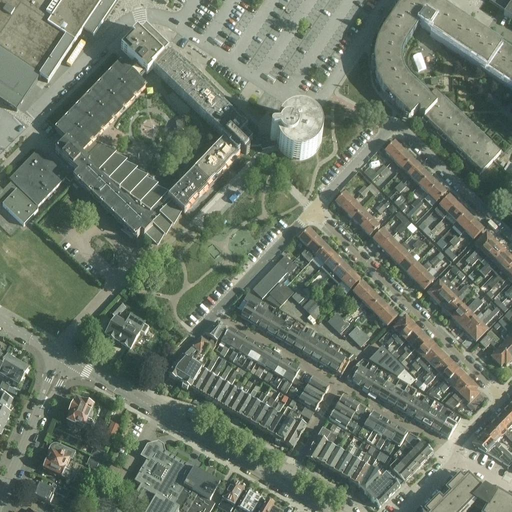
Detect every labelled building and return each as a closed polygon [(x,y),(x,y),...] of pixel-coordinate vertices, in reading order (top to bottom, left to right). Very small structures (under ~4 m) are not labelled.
[(0,0),(0,101),(8,107),(16,113),(39,78),(47,84),(75,42),(83,30),(93,37),(92,37),(93,38),(103,23),(118,0),(0,0)] [(376,43),(374,54),(374,67),(377,80),(382,90),(391,101),(404,114),(410,119),(412,117),(417,112),(428,99),(424,95),(409,81),(404,73),(401,65),(402,55),(405,47),(416,31),(420,25),(423,28),(426,23),(431,26),(428,31),(429,30),(443,40),(442,40),(511,86),(511,53),(502,47),(465,22),(436,3),(435,1),(435,0),(403,0),(382,32),(379,38),(376,43)] [(511,0),(489,0),(489,2),(505,13),(503,16),(507,19),(511,21),(511,0)] [(0,190),(0,204),(3,202),(5,204),(2,207),(21,226),(23,228),(38,213),(34,210),(36,208),(37,209),(65,180),(70,185),(74,179),(82,186),(89,194),(91,195),(91,196),(93,197),(100,205),(102,206),(103,207),(104,208),(112,216),(113,217),(114,218),(115,219),(123,226),(124,228),(125,228),(136,239),(141,235),(144,238),(146,236),(157,246),(163,234),(165,236),(171,224),(173,225),(180,211),(183,213),(184,215),(188,210),(188,208),(196,200),(198,199),(207,191),(207,189),(214,180),(217,180),(225,172),(225,170),(233,161),(235,161),(239,157),(237,154),(240,151),(244,154),(244,155),(245,155),(245,156),(246,156),(247,156),(248,155),(249,154),(249,153),(249,152),(249,151),(248,150),(244,146),(247,144),(251,148),(260,147),(262,152),(276,147),(279,146),(279,147),(280,149),(280,150),(278,151),(280,155),(284,158),(287,160),(292,162),(293,159),(294,160),(296,160),(297,160),(299,160),(299,163),(304,162),(308,161),(312,158),(315,155),(313,154),(314,152),(315,151),(316,150),(316,149),(317,147),(320,148),(321,144),(321,139),(321,135),(318,130),(316,131),(316,130),(315,129),(314,127),(313,126),(315,125),(311,121),(307,119),(302,117),(299,117),(299,120),(297,120),(296,120),(294,120),(293,121),(291,121),(290,119),(286,121),(283,123),(280,127),(277,131),(280,132),(279,133),(279,135),(278,136),(278,138),(277,138),(275,138),(272,138),(271,138),(270,139),(269,140),(262,140),(258,140),(253,140),(252,140),(250,139),(244,133),(245,131),(246,131),(247,130),(247,129),(242,125),(240,122),(237,120),(236,119),(235,118),(232,115),(223,107),(223,106),(218,101),(213,97),(204,88),(203,87),(197,81),(195,80),(194,79),(185,70),(178,63),(175,60),(170,56),(170,55),(169,57),(167,55),(168,54),(167,52),(145,31),(145,32),(139,37),(123,54),(128,59),(134,65),(145,75),(147,77),(153,71),(224,140),(166,200),(163,197),(165,195),(157,191),(153,189),(154,187),(146,183),(143,181),(144,179),(136,175),(132,173),(134,171),(126,167),(122,165),(123,163),(115,159),(112,157),(113,155),(101,149),(103,147),(93,142),(145,87),(139,82),(128,71),(122,65),(56,133),(66,142),(55,153),(48,161),(38,152),(20,170),(19,168),(18,168),(17,168),(16,168),(13,172),(12,173),(7,178),(8,180),(9,181),(9,182),(12,184),(5,190),(2,193),(0,190)] [(427,122),(446,102),(435,92),(428,99),(417,112),(419,113),(419,117),(423,116),(424,118),(423,119),(427,122)] [(446,102),(427,122),(438,132),(456,113),(446,102)] [(456,113),(438,132),(448,143),(467,123),(456,113)] [(467,123),(448,143),(459,153),(478,133),(467,123)] [(478,133),(459,153),(470,163),(489,144),(478,133)] [(394,144),(384,154),(393,163),(403,153),(394,144)] [(489,144),(470,163),(481,174),(500,154),(489,144)] [(402,171),(412,161),(403,153),(393,163),(402,171)] [(410,180),(420,170),(412,161),(402,171),(410,180)] [(363,175),(372,183),(380,176),(386,170),(383,167),(375,175),(369,169),(363,175)] [(386,170),(380,176),(383,179),(389,173),(386,170)] [(418,188),(428,178),(420,170),(410,180),(418,188)] [(427,197),(437,186),(428,178),(418,188),(427,197)] [(397,193),(403,187),(401,184),(394,190),(395,191),(392,195),(393,196),(397,193)] [(435,205),(446,195),(437,186),(427,197),(435,205)] [(403,187),(397,193),(399,195),(406,189),(403,187)] [(360,196),(366,190),(364,188),(358,194),(360,196)] [(366,190),(360,196),(363,199),(369,193),(366,190)] [(345,195),(335,205),(344,213),(353,203),(345,195)] [(449,198),(438,208),(434,212),(443,221),(447,217),(457,206),(449,198)] [(414,210),(420,203),(417,200),(411,207),(414,210)] [(352,222),(362,212),(353,203),(344,213),(352,222)] [(409,220),(412,216),(423,206),(420,203),(414,210),(410,214),(406,217),(409,220)] [(377,213),(384,207),(381,204),(375,211),(377,213)] [(456,225),(466,215),(457,206),(447,217),(456,225)] [(380,216),(386,210),(384,207),(377,213),(380,216)] [(361,230),(371,220),(362,212),(352,222),(361,230)] [(464,234),(474,223),(466,215),(456,225),(464,234)] [(369,239),(380,229),(371,220),(361,230),(369,239)] [(398,233),(408,223),(405,220),(395,231),(398,233)] [(400,236),(411,225),(408,223),(398,233),(400,236)] [(473,242),(483,232),(474,223),(464,234),(473,242)] [(443,226),(440,224),(431,233),(430,234),(433,236),(443,226)] [(422,225),(418,229),(427,237),(430,234),(431,233),(422,225)] [(308,231),(298,241),(307,250),(317,240),(308,231)] [(382,231),(372,242),(381,251),(391,240),(382,231)] [(486,235),(474,247),(477,251),(465,263),(468,266),(469,265),(492,241),(486,235)] [(451,247),(457,240),(455,238),(449,244),(451,247)] [(307,250),(301,256),(309,265),(311,263),(316,258),(326,248),(317,240),(307,250)] [(390,259),(404,245),(400,248),(391,240),(381,251),(390,259)] [(457,240),(451,247),(454,249),(460,243),(457,240)] [(415,250),(421,244),(418,241),(412,248),(415,250)] [(440,241),(436,246),(442,252),(444,249),(446,247),(440,241)] [(492,241),(469,265),(472,268),(478,261),(481,265),(498,247),(492,241)] [(407,276),(417,265),(412,260),(419,253),(418,252),(423,246),(421,244),(415,250),(412,253),(398,267),(407,276)] [(404,245),(390,259),(398,267),(412,253),(404,245)] [(482,277),(504,253),(498,247),(481,265),(484,268),(478,273),(482,277)] [(324,267),(334,257),(326,248),(316,258),(324,267)] [(448,251),(444,254),(452,263),(456,259),(448,251)] [(495,276),(511,259),(504,253),(482,277),(484,279),(491,272),(495,276)] [(429,270),(432,267),(438,261),(442,257),(440,254),(430,264),(428,263),(425,266),(421,270),(417,265),(407,276),(415,284),(425,274),(429,270)] [(332,275),(343,265),(334,257),(324,267),(321,270),(329,279),(332,275)] [(278,265),(278,266),(285,272),(292,265),(285,258),(278,265)] [(511,260),(511,259),(495,276),(497,278),(492,284),(491,283),(488,287),(491,290),(499,282),(500,283),(511,270),(511,260)] [(438,261),(432,267),(434,269),(440,263),(438,261)] [(338,287),(341,284),(351,274),(343,265),(332,275),(329,279),(338,287)] [(278,266),(274,270),(283,279),(287,274),(285,272),(278,266)] [(454,268),(450,272),(455,277),(459,273),(457,271),(454,268)] [(270,274),(279,283),(283,279),(274,270),(270,274)] [(511,284),(511,282),(511,270),(500,283),(502,285),(507,280),(511,284)] [(265,279),(275,287),(279,283),(270,274),(265,279)] [(350,293),(360,282),(351,274),(341,284),(350,293)] [(424,293),(434,282),(425,274),(415,284),(424,293)] [(262,283),(271,291),(275,287),(265,279),(262,283)] [(439,283),(427,296),(429,298),(429,300),(432,303),(450,285),(443,279),(439,283)] [(257,287),(267,296),(271,291),(262,283),(257,287)] [(312,295),(319,288),(314,283),(307,290),(312,295)] [(281,284),(275,290),(281,296),(287,302),(290,298),(293,295),(286,288),(281,284)] [(362,284),(352,295),(361,304),(371,293),(362,284)] [(450,285),(432,303),(435,306),(437,306),(439,308),(455,291),(456,290),(452,287),(450,285)] [(253,292),(262,301),(267,296),(257,287),(253,292)] [(455,291),(439,308),(441,310),(441,312),(444,315),(468,291),(467,291),(465,288),(458,294),(455,291)] [(270,297),(265,302),(272,306),(281,296),(275,290),(269,297),(270,297)] [(292,299),(298,306),(307,297),(301,290),(292,299)] [(468,291),(444,315),(447,318),(449,318),(451,320),(463,307),(460,304),(470,293),(468,291)] [(369,312),(380,302),(371,293),(361,304),(369,312)] [(240,319),(249,324),(257,309),(257,310),(261,303),(256,300),(248,295),(243,302),(248,305),(246,308),(243,314),(237,310),(234,314),(240,318),(240,319)] [(281,296),(272,306),(279,310),(281,308),(287,302),(281,296)] [(463,307),(451,320),(453,322),(453,324),(456,327),(480,303),(477,300),(467,311),(463,307)] [(309,316),(318,307),(311,301),(303,310),(309,316)] [(378,320),(388,310),(380,302),(369,312),(378,320)] [(120,305),(119,304),(109,314),(115,320),(105,338),(130,352),(140,334),(144,336),(148,330),(144,327),(130,318),(126,325),(116,320),(126,310),(124,309),(126,307),(122,303),(120,305)] [(480,303),(456,327),(459,330),(461,330),(463,332),(475,319),(472,316),(482,306),(480,303)] [(257,309),(249,324),(258,329),(265,315),(270,307),(265,304),(264,306),(265,307),(261,312),(257,310),(257,309)] [(501,305),(498,308),(504,315),(507,311),(501,305)] [(279,313),(275,310),(272,314),(270,313),(272,309),(270,307),(265,315),(258,329),(266,334),(279,313)] [(318,307),(309,316),(315,322),(316,321),(324,313),(318,307)] [(386,329),(397,319),(388,310),(378,320),(386,329)] [(475,319),(463,332),(465,334),(465,336),(468,339),(486,321),(496,310),(492,315),(488,311),(482,317),(483,318),(478,322),(475,319)] [(486,321),(468,339),(471,342),(473,342),(475,344),(488,331),(484,328),(499,313),(496,310),(486,321)] [(279,313),(266,334),(275,339),(286,321),(287,319),(287,318),(279,313)] [(334,331),(343,322),(336,315),(327,324),(334,331)] [(286,321),(275,339),(284,344),(296,323),(287,318),(287,319),(286,321)] [(391,339),(386,344),(389,347),(394,341),(412,323),(409,321),(407,321),(405,318),(392,331),(396,334),(391,339)] [(501,321),(498,324),(506,333),(507,333),(511,337),(511,327),(509,330),(501,321)] [(343,322),(334,331),(340,337),(349,328),(343,322)] [(209,344),(215,347),(226,329),(217,323),(206,335),(204,336),(204,337),(211,341),(209,344)] [(296,323),(284,344),(293,349),(301,336),(305,328),(296,323)] [(412,323),(394,341),(394,342),(397,344),(400,347),(405,343),(417,330),(415,328),(415,326),(412,323)] [(314,334),(309,331),(305,337),(301,336),(305,329),(305,328),(301,336),(293,349),(302,355),(310,341),(314,334)] [(355,344),(364,335),(357,328),(348,337),(355,344)] [(229,330),(221,344),(225,347),(219,357),(224,359),(230,350),(238,336),(229,330)] [(408,346),(403,351),(406,353),(424,335),(421,333),(419,333),(417,330),(405,343),(408,346)] [(500,343),(490,333),(486,337),(487,337),(511,361),(511,350),(505,343),(502,346),(499,343),(500,343)] [(500,339),(505,343),(511,350),(511,337),(507,333),(506,333),(500,339)] [(364,335),(355,344),(360,349),(369,341),(364,335)] [(406,353),(398,362),(401,365),(414,352),(417,355),(429,343),(427,340),(427,338),(424,335),(406,353)] [(238,336),(230,350),(234,352),(228,362),(233,365),(236,359),(239,355),(247,341),(238,336)] [(310,341),(302,355),(310,360),(323,339),(318,336),(313,343),(310,341)] [(497,352),(490,359),(500,369),(504,366),(506,368),(511,361),(487,337),(479,345),(485,351),(490,346),(497,352)] [(319,365),(331,344),(323,339),(310,360),(319,365)] [(179,384),(188,371),(189,371),(191,367),(192,367),(197,359),(200,355),(207,347),(208,345),(201,340),(173,368),(168,377),(179,384)] [(247,360),(256,346),(247,341),(239,355),(242,357),(239,361),(236,366),(242,370),(245,365),(247,360)] [(179,384),(190,391),(202,371),(204,368),(199,364),(209,349),(213,352),(216,348),(215,347),(209,344),(209,343),(208,345),(207,347),(200,355),(197,359),(192,367),(191,367),(189,371),(188,371),(179,384)] [(420,358),(411,367),(414,370),(436,348),(433,345),(431,345),(429,343),(417,355),(420,358)] [(331,344),(319,365),(328,370),(337,355),(339,351),(340,349),(331,344)] [(256,365),(265,351),(256,346),(247,360),(252,363),(249,367),(246,372),(251,375),(253,371),(256,365)] [(436,348),(414,370),(417,372),(421,368),(424,372),(429,367),(441,355),(439,352),(439,350),(436,348)] [(381,349),(368,363),(410,387),(415,382),(381,349)] [(265,371),(265,370),(273,356),(265,351),(256,365),(260,367),(257,373),(253,371),(251,375),(254,377),(259,380),(265,370),(265,371)] [(341,378),(349,363),(337,355),(328,370),(341,378)] [(423,381),(416,389),(418,390),(423,385),(430,378),(448,359),(445,357),(443,357),(441,355),(429,367),(432,370),(422,381),(423,381)] [(263,383),(268,385),(274,376),(273,376),(282,362),(273,356),(265,370),(265,371),(269,373),(263,383)] [(215,364),(219,359),(215,357),(205,373),(202,371),(190,391),(198,395),(209,376),(215,364)] [(0,377),(8,382),(18,365),(8,359),(0,372),(0,377)] [(423,385),(426,388),(438,376),(441,379),(453,367),(451,364),(451,362),(448,359),(430,378),(423,385)] [(222,361),(219,366),(212,378),(209,376),(198,395),(205,399),(216,380),(226,363),(222,361)] [(269,386),(277,390),(282,381),(291,367),(282,362),(273,376),(274,376),(278,378),(274,385),(271,383),(269,386)] [(352,371),(346,381),(360,389),(369,375),(368,374),(364,372),(368,366),(362,362),(352,371)] [(11,384),(18,388),(29,370),(18,365),(8,382),(6,385),(3,391),(7,393),(9,387),(11,384)] [(280,393),(285,396),(291,385),(292,386),(295,380),(300,372),(291,367),(282,381),(286,383),(280,393)] [(444,382),(433,393),(436,396),(441,391),(460,371),(457,369),(455,369),(453,367),(441,379),(444,382)] [(223,384),(231,371),(228,368),(220,382),(216,380),(205,399),(212,403),(223,384)] [(369,394),(381,373),(372,368),(368,374),(369,375),(360,389),(369,394)] [(460,371),(441,391),(443,394),(450,388),(453,391),(465,378),(463,376),(463,374),(460,371)] [(300,372),(295,380),(299,383),(304,374),(300,372)] [(381,373),(369,394),(377,399),(390,379),(381,373)] [(230,388),(238,376),(234,374),(227,386),(223,384),(212,403),(219,408),(231,389),(230,388)] [(329,389),(306,376),(301,384),(324,397),(329,389)] [(456,394),(444,406),(448,408),(472,383),(469,381),(468,381),(465,378),(453,391),(456,394)] [(390,379),(377,399),(386,404),(398,384),(390,379)] [(295,380),(292,386),(298,389),(298,388),(305,392),(303,395),(303,396),(319,405),(324,397),(301,384),(299,383),(295,380)] [(241,387),(227,412),(234,416),(245,397),(252,386),(248,383),(245,389),(241,387)] [(472,383),(448,408),(453,411),(458,405),(464,400),(469,405),(466,408),(472,413),(482,403),(476,398),(479,396),(475,393),(478,391),(475,388),(475,386),(472,383)] [(231,389),(219,408),(227,412),(241,387),(242,386),(238,384),(234,391),(231,389)] [(398,384),(386,404),(395,410),(403,396),(407,389),(398,384)] [(245,397),(234,416),(241,421),(244,416),(252,402),(260,389),(256,387),(249,399),(245,397)] [(298,403),(315,413),(319,405),(303,396),(303,395),(303,396),(292,389),(287,397),(292,400),(294,396),(300,399),(298,403)] [(404,415),(416,394),(407,389),(403,396),(395,410),(404,415)] [(413,420),(421,405),(417,403),(421,397),(416,394),(404,415),(413,420)] [(0,396),(0,411),(7,415),(12,404),(8,402),(4,400),(5,398),(3,398),(0,396)] [(252,402),(244,416),(241,421),(250,426),(261,407),(266,398),(265,398),(262,396),(257,404),(252,402)] [(367,423),(369,418),(364,415),(366,411),(343,397),(338,406),(367,423)] [(261,407),(250,426),(258,430),(266,416),(269,411),(270,412),(275,403),(270,401),(270,400),(266,398),(261,407)] [(421,425),(434,404),(425,399),(421,406),(421,405),(413,420),(421,425)] [(67,424),(69,425),(67,428),(73,431),(75,427),(75,425),(84,429),(84,428),(90,431),(94,423),(88,420),(93,408),(77,401),(74,407),(73,406),(68,415),(70,416),(67,424)] [(266,416),(258,430),(266,435),(278,416),(283,408),(278,406),(275,403),(270,412),(269,411),(266,416)] [(430,430),(438,416),(442,409),(434,404),(421,425),(430,430)] [(365,426),(367,423),(338,406),(333,413),(350,423),(352,419),(365,426)] [(511,412),(508,408),(502,415),(511,425),(511,412)] [(310,421),(314,415),(304,409),(301,415),(301,416),(310,421)] [(442,409),(438,416),(430,430),(439,435),(450,416),(451,414),(442,409)] [(0,424),(5,426),(10,416),(7,415),(0,411),(0,424)] [(291,413),(287,411),(282,419),(278,416),(266,435),(275,440),(286,422),(291,413)] [(284,446),(297,422),(299,418),(297,416),(293,415),(291,413),(286,422),(275,440),(284,446)] [(329,421),(345,431),(348,427),(354,431),(352,434),(356,437),(361,429),(350,423),(333,413),(329,421)] [(367,423),(365,426),(357,438),(367,444),(381,419),(372,414),(369,418),(367,423)] [(451,414),(450,416),(439,435),(448,441),(460,420),(451,414)] [(511,428),(511,425),(502,415),(495,422),(511,437),(511,432),(510,431),(511,428)] [(381,439),(390,425),(381,419),(367,444),(371,446),(374,441),(377,436),(381,439)] [(297,422),(284,446),(292,451),(306,428),(299,423),(300,422),(298,421),(297,422)] [(511,437),(495,422),(489,428),(501,440),(504,436),(511,443),(511,437)] [(118,428),(111,424),(105,437),(112,440),(118,428)] [(391,444),(399,430),(390,425),(381,439),(378,443),(375,449),(376,449),(380,451),(386,441),(390,444),(391,444)] [(482,435),(511,464),(511,458),(497,444),(501,440),(489,428),(482,435)] [(399,449),(408,435),(399,430),(391,444),(390,444),(384,454),(391,458),(395,454),(391,452),(395,447),(399,449)] [(322,432),(306,459),(315,465),(332,437),(334,434),(331,432),(328,436),(322,432)] [(511,464),(482,435),(471,446),(486,455),(487,455),(508,468),(511,464)] [(405,443),(411,448),(414,451),(425,462),(433,455),(421,444),(418,447),(414,444),(417,441),(409,436),(405,442),(405,443)] [(332,437),(315,465),(324,470),(335,450),(331,448),(336,439),(332,437)] [(324,470),(332,475),(344,455),(340,453),(345,444),(344,444),(341,442),(340,442),(335,450),(324,470)] [(75,453),(57,445),(55,445),(54,445),(53,445),(52,446),(51,446),(50,447),(49,448),(47,453),(49,454),(46,462),(44,462),(44,463),(43,463),(43,464),(42,464),(42,465),(42,466),(42,467),(42,468),(42,469),(43,470),(42,470),(73,483),(76,474),(75,473),(71,471),(69,471),(65,470),(70,460),(72,461),(75,453)] [(341,480),(352,460),(348,458),(353,449),(349,446),(349,447),(344,455),(332,475),(341,480)] [(425,462),(414,451),(411,455),(407,451),(403,447),(400,452),(403,454),(418,470),(425,462)] [(94,448),(91,456),(102,460),(105,453),(94,448)] [(166,511),(188,467),(157,449),(150,451),(148,455),(146,462),(134,483),(141,486),(137,493),(141,496),(138,501),(150,508),(147,511),(166,511)] [(353,460),(352,460),(341,480),(349,484),(361,465),(366,457),(358,452),(353,460)] [(403,454),(400,452),(399,452),(393,459),(396,462),(396,463),(411,477),(418,470),(403,454)] [(379,454),(376,460),(384,465),(385,464),(387,459),(379,454)] [(358,489),(369,470),(365,468),(370,459),(366,457),(349,484),(358,489)] [(99,462),(92,459),(90,458),(87,466),(89,467),(89,469),(95,471),(96,469),(99,462)] [(404,485),(411,477),(396,463),(389,470),(390,471),(397,477),(404,485)] [(188,467),(166,511),(211,511),(215,506),(209,503),(220,485),(188,467)] [(385,475),(381,480),(374,473),(370,469),(369,470),(358,489),(358,490),(372,503),(392,482),(399,489),(404,485),(397,477),(390,471),(385,475)] [(467,478),(467,479),(466,479),(463,482),(460,479),(459,478),(446,492),(446,493),(447,493),(450,496),(442,504),(439,500),(438,500),(428,510),(425,511),(463,511),(474,502),(476,503),(476,504),(486,510),(484,511),(511,511),(511,509),(511,510),(511,508),(511,503),(505,500),(506,499),(496,493),(495,495),(484,489),(481,491),(467,478)] [(379,510),(399,489),(392,482),(372,503),(379,510)] [(89,493),(71,485),(68,491),(86,499),(89,493)] [(219,508),(218,510),(221,511),(224,511),(225,511),(226,511),(231,511),(236,504),(244,491),(241,489),(232,485),(222,502),(219,508)] [(30,498),(49,507),(54,495),(66,500),(69,493),(52,486),(50,491),(37,486),(35,490),(34,489),(30,498)] [(235,511),(234,511),(258,511),(264,503),(246,493),(235,511)] [(76,496),(71,508),(79,511),(81,511),(86,501),(76,496)]
